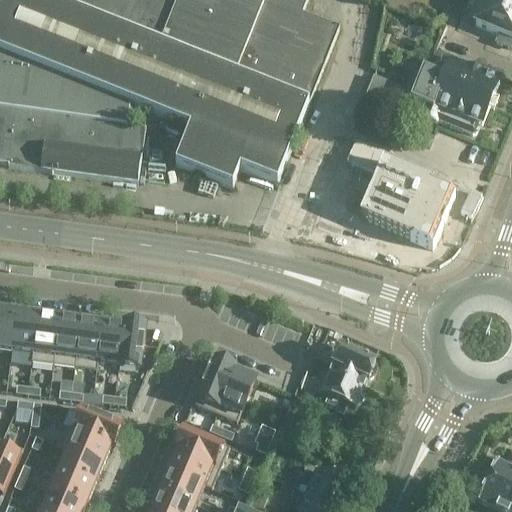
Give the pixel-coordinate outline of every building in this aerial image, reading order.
[(277,187),(309,107),(339,31),(302,16),(308,0),(4,0),(0,11),(0,165),(7,167),(7,169),(137,186),(144,131),(126,129),(129,108),(188,131),(173,168),(231,190),(239,172),(277,187)] [(496,44),(511,50),(511,0),(479,0),(478,3),(484,5),(476,26),(500,36),(496,44)] [(480,126),(482,127),(499,85),(451,65),(444,81),(424,73),(412,102),(424,107),(420,118),(437,125),(438,123),(472,137),(476,136),(480,126)] [(404,90),(374,78),(365,99),(395,112),(404,90)] [(373,123),(377,114),(368,110),(364,119),(373,123)] [(416,203),(427,170),(335,137),(307,211),(431,256),(446,214),(416,203)] [(10,314),(0,313),(0,356),(4,357),(10,314)] [(31,317),(10,314),(4,357),(25,360),(31,317)] [(52,320),(31,317),(25,360),(46,363),(52,320)] [(73,323),(52,320),(46,363),(67,366),(73,323)] [(94,326),(73,323),(67,366),(89,369),(94,326)] [(112,328),(94,326),(89,369),(107,371),(106,372),(110,373),(116,327),(112,327),(112,328)] [(139,330),(116,327),(110,373),(133,376),(135,359),(134,359),(136,347),(137,347),(139,330)] [(375,381),(376,376),(376,368),(339,352),(335,361),(329,359),(331,352),(321,348),(315,362),(331,369),(320,396),(329,399),(325,407),(343,415),(347,407),(355,411),(355,410),(362,407),(365,399),(363,392),(366,386),(368,387),(368,386),(375,381)] [(226,372),(204,362),(197,378),(198,378),(193,390),(192,389),(185,405),(208,414),(226,372)] [(228,373),(226,372),(208,414),(210,415),(211,414),(231,422),(248,383),(228,374),(228,373)] [(9,391),(8,399),(20,400),(21,393),(9,391)] [(21,393),(20,400),(32,402),(33,394),(21,393)] [(51,397),(50,405),(62,406),(63,398),(51,397)] [(63,398),(62,406),(74,408),(75,400),(63,398)] [(94,402),(93,410),(105,412),(106,404),(94,402)] [(106,404),(105,412),(116,413),(117,405),(106,404)] [(10,406),(8,414),(20,416),(21,408),(10,406)] [(29,409),(21,408),(20,416),(20,419),(28,421),(29,409)] [(73,410),(64,431),(106,450),(115,428),(73,410)] [(28,421),(20,419),(18,431),(26,432),(28,421)] [(214,432),(203,427),(200,434),(211,439),(214,432)] [(172,430),(163,451),(206,469),(215,448),(172,430)] [(64,435),(57,452),(96,469),(103,452),(105,453),(106,450),(64,431),(62,435),(64,435)] [(225,436),(214,432),(211,439),(222,444),(225,436)] [(23,451),(31,454),(35,443),(28,440),(23,451)] [(163,455),(156,471),(196,488),(203,472),(204,473),(206,469),(163,451),(162,454),(163,455)] [(0,452),(0,492),(15,458),(0,452)] [(57,452),(48,472),(88,489),(96,469),(57,452)] [(497,464),(476,505),(490,511),(511,511),(511,462),(508,470),(497,464)] [(11,479),(18,482),(23,471),(16,468),(11,479)] [(244,472),(236,469),(232,480),(239,483),(244,472)] [(156,471),(148,491),(187,508),(196,488),(156,471)] [(48,472),(39,491),(79,509),(88,489),(48,472)] [(337,511),(349,486),(319,473),(301,511),(337,511)] [(6,490),(14,493),(18,482),(11,479),(6,490)] [(239,483),(232,480),(227,491),(234,494),(239,483)] [(39,491),(31,511),(32,511),(77,511),(79,509),(39,491)] [(148,491),(139,511),(141,511),(185,511),(187,508),(148,491)]
